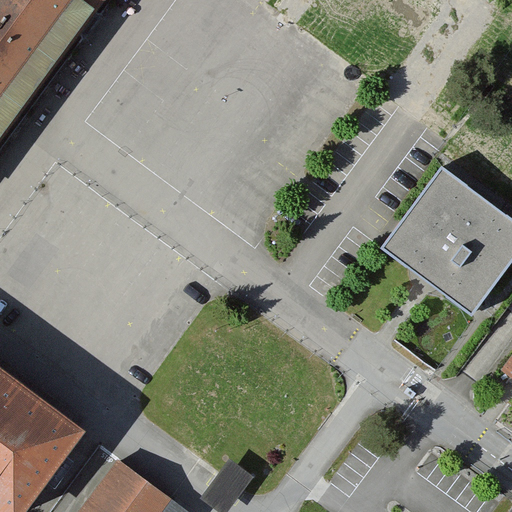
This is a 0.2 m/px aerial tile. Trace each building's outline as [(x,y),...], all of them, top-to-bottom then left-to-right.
[(0,0),(0,134),(98,0),(0,0)] [(511,256),(511,217),(446,167),(384,247),(470,312),(511,256)] [(511,357),(502,371),(511,378),(511,357)] [(0,507),(6,511),(17,511),(79,426),(0,369),(0,507)] [(228,452),(201,491),(224,508),(252,469),(228,452)] [(177,511),(119,468),(85,511),(177,511)]
